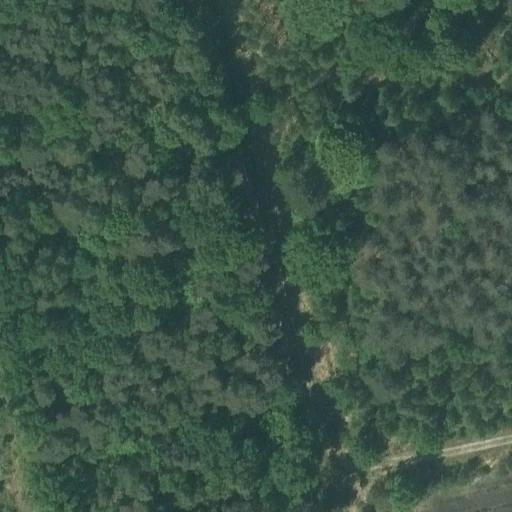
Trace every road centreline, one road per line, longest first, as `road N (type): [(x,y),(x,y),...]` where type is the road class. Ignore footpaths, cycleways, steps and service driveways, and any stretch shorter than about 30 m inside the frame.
road 1 (track): [(227,0),(344,471)]
road 2 (track): [(344,471),(511,439)]
